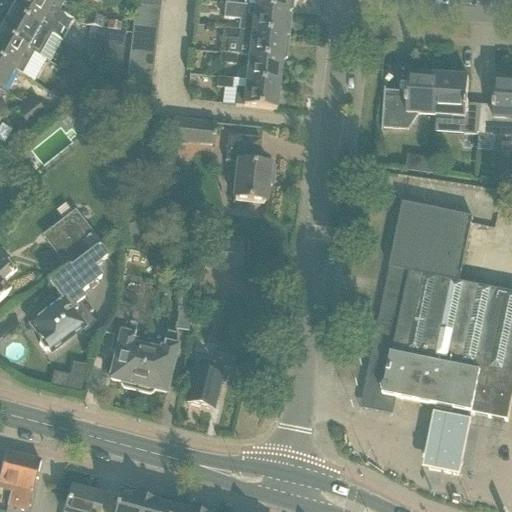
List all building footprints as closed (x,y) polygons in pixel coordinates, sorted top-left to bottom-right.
[(58,13),(34,0),(18,0),(17,3),(17,5),(12,15),(50,37),(62,16),(58,13)] [(34,0),(58,13),(65,0),(34,0)] [(161,0),(136,0),(136,6),(160,9),(161,0)] [(255,0),(254,9),(287,13),(290,13),(292,11),(293,0),(292,0),(255,0)] [(254,9),(244,7),(224,5),(223,20),(239,22),(238,32),(252,33),(284,37),(287,37),(289,36),(290,25),(289,23),(286,23),(287,13),(254,9)] [(160,9),(136,6),(134,18),(159,21),(160,9)] [(50,37),(12,15),(0,35),(33,55),(39,58),(50,37)] [(80,25),(90,27),(102,30),(103,20),(82,16),(80,25)] [(134,18),(133,30),(158,33),(159,21),(134,18)] [(120,33),(106,30),(102,30),(90,27),(89,38),(100,39),(97,58),(121,63),(124,34),(124,33),(120,33)] [(133,30),(130,54),(155,57),(158,33),(133,30)] [(252,33),(238,32),(222,30),(221,40),(238,42),(241,46),(250,47),(249,58),(281,62),(283,62),(286,59),(287,50),(285,47),(283,47),(284,37),(252,33)] [(33,55),(0,35),(0,63),(13,71),(21,75),(33,55)] [(130,54),(129,66),(154,69),(155,57),(130,54)] [(218,64),(235,66),(236,56),(220,54),(218,64)] [(249,58),(246,83),(279,86),(281,62),(249,58)] [(0,63),(0,90),(1,91),(13,71),(0,63)] [(72,66),(65,72),(77,88),(85,81),(72,66)] [(154,69),(129,66),(127,78),(152,81),(154,69)] [(103,67),(101,80),(117,83),(120,70),(103,67)] [(77,88),(65,72),(57,78),(69,94),(77,88)] [(384,98),(382,128),(410,130),(418,117),(436,118),(439,80),(426,79),(426,76),(409,75),(408,100),(384,98)] [(127,78),(126,90),(151,93),(152,81),(127,78)] [(436,118),(435,134),(464,136),(479,137),(481,106),(468,106),(468,104),(467,104),(469,79),(451,78),(451,81),(439,80),(436,118)] [(215,89),(232,91),(234,81),(217,79),(215,89)] [(481,106),(479,137),(494,138),(494,132),(511,133),(511,82),(497,81),(495,105),(494,105),(493,107),(481,106)] [(246,83),(245,91),(236,90),(234,107),(243,108),(276,112),(279,86),(246,83)] [(126,90),(125,102),(149,105),(151,93),(126,90)] [(32,98),(24,104),(37,120),(44,114),(32,98)] [(149,105),(125,102),(123,116),(148,118),(149,105)] [(37,120),(24,104),(16,110),(29,126),(37,120)] [(172,120),(169,146),(186,148),(186,145),(189,122),(172,120)] [(260,142),(236,139),(227,138),(225,163),(237,165),(233,200),(265,204),(269,167),(258,166),(260,142)] [(389,271),(361,410),(393,416),(396,398),(472,414),(508,421),(509,415),(511,401),(511,295),(459,284),(472,223),(473,220),(403,205),(389,271)] [(75,212),(63,222),(43,237),(67,269),(69,271),(101,246),(75,212)] [(124,228),(129,247),(154,247),(154,240),(139,241),(135,226),(124,228)] [(69,271),(67,269),(47,284),(60,301),(40,316),(42,319),(32,327),(40,338),(39,339),(40,340),(39,345),(44,352),(49,352),(50,354),(82,329),(85,332),(94,325),(87,317),(92,313),(87,306),(79,295),(100,279),(113,269),(105,259),(119,249),(129,249),(129,247),(124,228),(101,246),(69,271)] [(200,244),(200,270),(217,270),(218,245),(200,244)] [(0,302),(10,294),(2,285),(12,276),(16,271),(7,262),(3,266),(0,268),(0,302)] [(189,323),(191,311),(192,297),(179,296),(175,332),(188,333),(189,323)] [(114,319),(103,335),(113,338),(109,354),(116,356),(111,375),(117,377),(116,383),(121,384),(120,387),(123,390),(136,393),(148,343),(133,340),(136,327),(125,324),(129,309),(117,306),(114,319)] [(191,311),(189,323),(204,325),(205,312),(191,311)] [(148,343),(136,393),(149,397),(153,395),(153,392),(159,394),(160,387),(166,389),(175,350),(173,350),(177,337),(166,334),(163,347),(148,343)] [(207,376),(194,373),(186,406),(212,412),(223,368),(232,371),(236,356),(215,351),(212,364),(210,363),(207,376)] [(70,375),(55,372),(53,383),(81,389),(86,364),(73,362),(70,375)] [(471,422),(433,415),(423,470),(460,477),(471,422)] [(14,504),(29,507),(40,463),(5,454),(0,472),(0,484),(18,489),(14,504)] [(71,490),(65,511),(98,511),(102,499),(71,490)] [(119,496),(114,511),(141,511),(145,502),(135,499),(134,500),(119,496)] [(145,502),(141,511),(171,511),(172,510),(155,506),(155,504),(145,502)]
